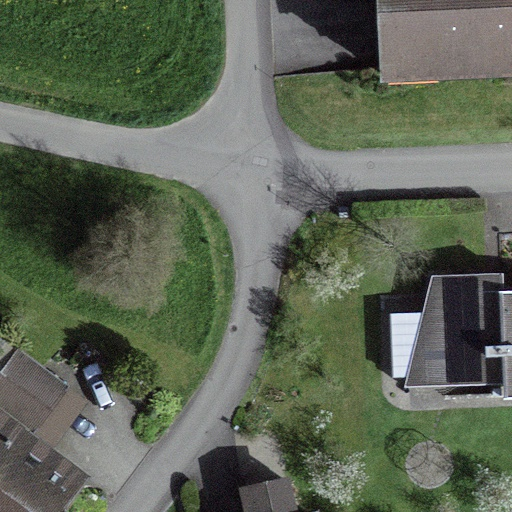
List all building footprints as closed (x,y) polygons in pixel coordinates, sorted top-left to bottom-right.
[(511,0),(380,0),(384,59),(511,51),(511,0)] [(511,393),(511,289),(495,290),(495,272),(430,276),(401,382),(488,378),(492,395),(511,393)] [(11,354),(0,369),(0,395),(48,431),(72,399),(11,354)] [(0,437),(0,511),(46,511),(66,485),(0,437)] [(291,511),(284,477),(242,486),(247,511),(291,511)]
